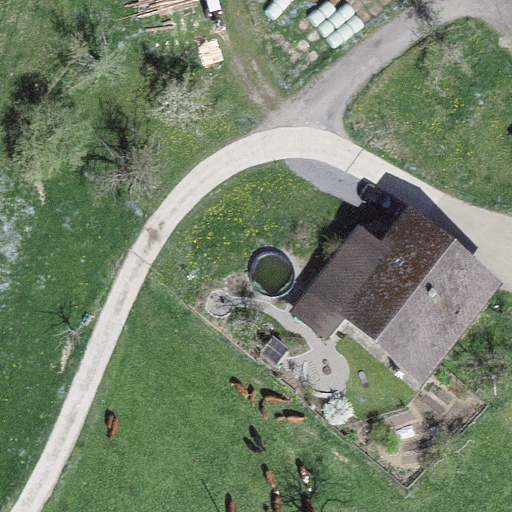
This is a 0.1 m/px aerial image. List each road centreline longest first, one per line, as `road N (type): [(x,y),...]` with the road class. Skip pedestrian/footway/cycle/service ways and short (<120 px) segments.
road 1 (track): [(293,122),(189,190),(156,230),(25,511)]
road 2 (track): [(293,122),(511,250)]
road 3 (track): [(447,0),(293,122)]
